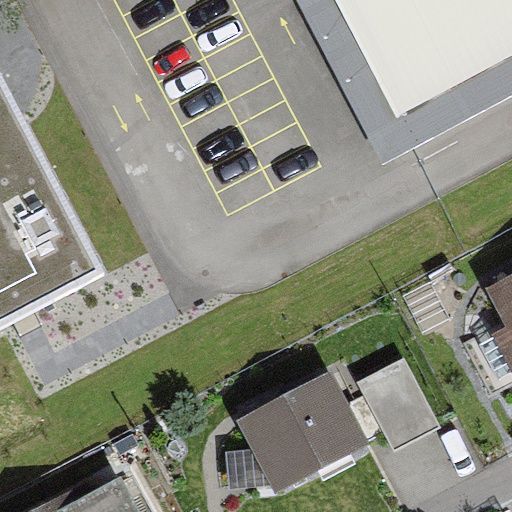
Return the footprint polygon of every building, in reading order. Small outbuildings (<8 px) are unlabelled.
[(511,0),(329,0),(391,118),(511,54),(511,0)] [(0,327),(98,274),(0,80),(0,327)] [(511,372),(511,280),(492,291),(511,328),(476,346),(495,382),(511,372)] [(318,383),(242,423),(276,488),(353,448),(318,383)] [(76,492),(38,511),(129,511),(115,483),(81,502),(76,492)]
